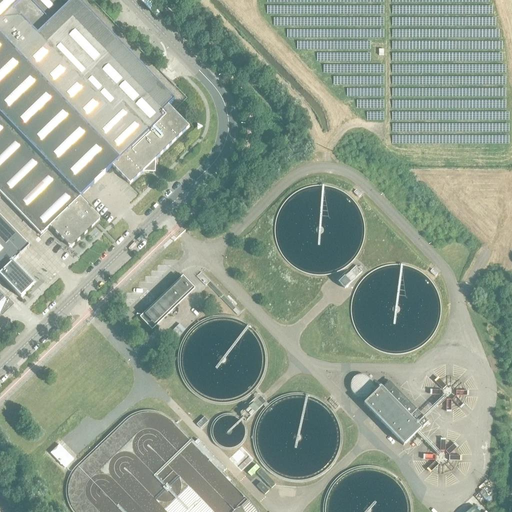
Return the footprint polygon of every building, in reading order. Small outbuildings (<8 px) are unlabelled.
[(0,0),(0,115),(79,198),(80,197),(81,197),(98,180),(111,168),(128,186),(144,171),(154,171),(154,161),(175,140),(189,127),(168,106),(174,100),(77,0),(72,0),(64,8),(55,0),(0,0)] [(0,193),(30,225),(27,227),(33,233),(35,231),(39,235),(40,236),(46,230),(49,227),(69,247),(72,247),(95,225),(98,222),(99,221),(99,218),(79,198),(0,115),(0,193)] [(105,188),(102,185),(96,190),(99,193),(105,188)] [(0,277),(20,298),(34,285),(12,262),(20,255),(29,247),(0,217),(0,277)] [(356,266),(338,284),(344,290),(362,273),(356,266)] [(141,318),(152,330),(163,319),(178,304),(194,289),(182,277),(177,282),(178,282),(157,302),(156,302),(152,307),(141,318)] [(389,381),(364,405),(403,446),(428,422),(389,381)] [(240,413),(240,414),(240,415),(246,422),(266,403),(259,395),(241,412),(240,412),(240,413)] [(200,429),(208,421),(204,417),(196,425),(200,429)] [(197,439),(192,444),(195,448),(200,443),(197,439)] [(201,443),(197,447),(223,473),(227,470),(201,443)] [(58,444),(50,453),(64,468),(73,459),(58,444)] [(237,463),(245,455),(239,449),(231,457),(237,463)]
